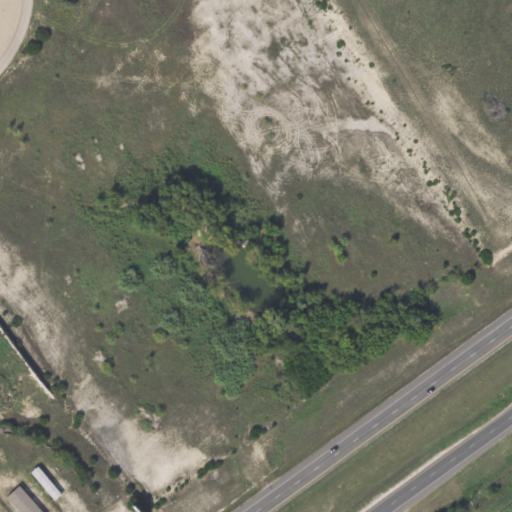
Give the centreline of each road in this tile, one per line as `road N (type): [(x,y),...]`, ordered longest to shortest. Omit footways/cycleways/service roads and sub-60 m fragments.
road 1 (trunk): [(511,324),(256,511)]
road 2 (trunk): [(382,511),(511,417)]
